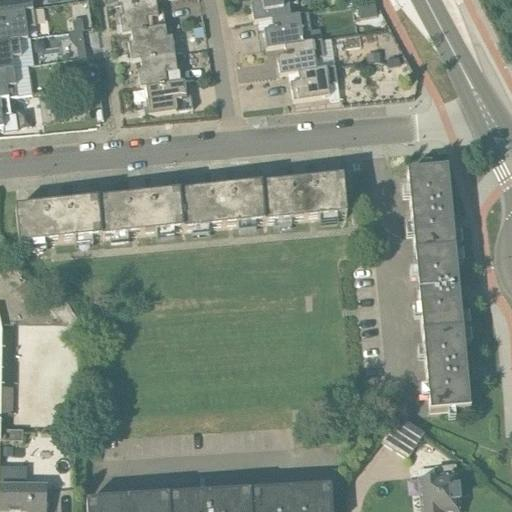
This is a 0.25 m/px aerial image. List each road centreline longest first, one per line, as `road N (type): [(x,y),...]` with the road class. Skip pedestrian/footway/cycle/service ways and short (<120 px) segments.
road 1 (residential): [(231,145),(427,127),(480,107)]
road 2 (residential): [(0,169),(231,145)]
road 3 (residential): [(231,145),(208,0)]
road 4 (tertiary): [(480,107),(424,0)]
